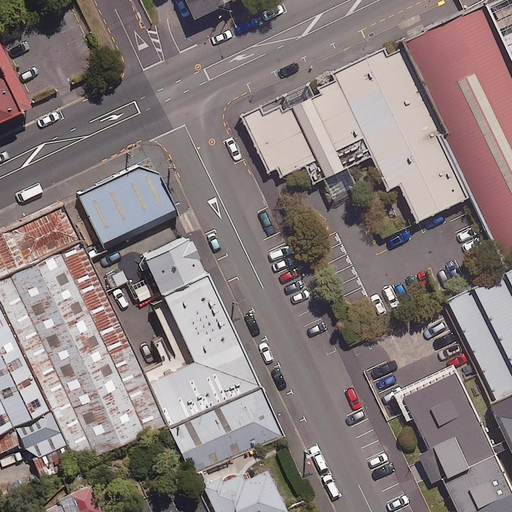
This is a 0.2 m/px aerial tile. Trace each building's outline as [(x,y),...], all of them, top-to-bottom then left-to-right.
[(235,0),(185,0),(194,19),(235,0)] [(511,0),(487,0),(483,2),(511,62),(511,0)] [(403,41),(406,45),(448,133),(440,136),(470,198),(505,273),(511,269),(511,62),(483,2),(403,41)] [(448,133),(406,45),(389,53),(385,46),(241,115),(268,171),(277,167),(281,176),(305,164),(314,182),(373,154),(388,187),(400,184),(417,222),(470,198),(440,136),(448,133)] [(0,74),(0,110),(14,104),(0,74)] [(124,163),(55,192),(88,246),(164,208),(140,172),(124,163)] [(51,210),(0,230),(0,310),(82,463),(156,428),(51,210)] [(222,337),(176,231),(122,253),(185,358),(145,374),(167,422),(254,385),(222,337)] [(511,269),(505,273),(445,301),(475,365),(497,413),(511,406),(511,269)] [(0,317),(0,427),(10,423),(27,451),(58,438),(0,317)] [(511,511),(511,445),(475,365),(400,399),(452,511),(511,511)] [(281,434),(254,385),(176,422),(202,475),(281,434)] [(511,406),(497,413),(511,445),(511,406)] [(290,511),(298,508),(274,457),(245,471),(241,463),(208,479),(216,511),(290,511)] [(101,511),(91,486),(66,496),(68,501),(41,511),(101,511)]
